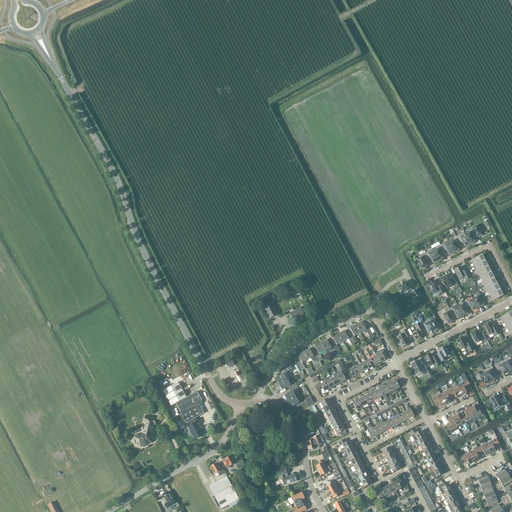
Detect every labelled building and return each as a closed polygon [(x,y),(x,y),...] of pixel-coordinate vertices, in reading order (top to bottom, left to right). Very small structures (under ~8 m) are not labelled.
[(466,235),(471,246),(471,245),(475,243),(474,242),(475,242),(472,236),(475,235),(477,237),(478,237),(479,238),(482,236),(480,232),(481,232),(479,228),(478,228),(477,226),(469,230),(470,233),(466,235)] [(464,233),(456,237),(459,243),(462,241),(465,247),(466,246),(467,247),(470,245),(471,246),(464,233)] [(459,243),(456,237),(451,240),(452,242),(450,244),(455,254),(455,253),(459,252),(458,250),(459,250),(456,244),(459,243)] [(443,243),(440,245),(443,251),(446,249),(449,255),(450,255),(451,256),(454,254),(455,254),(450,244),(449,244),(448,241),(443,243)] [(443,251),(440,245),(432,249),(439,262),(443,260),(442,259),(443,258),(440,253),(443,251)] [(432,249),(424,253),(427,259),(430,258),(433,263),(434,263),(435,264),(438,262),(439,262),(432,249)] [(419,256),(420,259),(417,260),(419,263),(418,263),(420,267),(421,266),(422,270),(426,269),(425,267),(427,267),(424,261),(427,259),(424,253),(419,256)] [(473,264),(475,266),(485,261),(482,255),(479,257),(478,257),(478,256),(478,257),(477,257),(476,257),(476,258),(468,262),(469,264),(472,263),(473,264)] [(473,272),(474,274),(488,267),(485,261),(475,266),(476,269),(476,271),(473,272)] [(465,281),(471,278),(467,270),(464,272),(461,267),(454,270),(459,280),(464,278),(465,281)] [(479,275),(481,278),(491,272),(488,267),(474,274),(475,276),(478,274),(479,275)] [(479,284),(480,286),(494,278),(491,272),(481,278),(482,281),(482,282),(479,284)] [(442,278),(444,280),(443,281),(443,282),(443,283),(443,284),(445,285),(445,286),(446,285),(448,288),(449,287),(450,287),(452,286),(454,285),(457,283),(453,276),(450,277),(449,275),(442,278)] [(485,287),(487,289),(497,284),(494,278),(480,286),(481,288),(483,286),(485,287)] [(415,297),(419,296),(416,290),(412,292),(411,290),(412,289),(407,281),(403,284),(403,283),(403,284),(401,284),(401,285),(397,287),(401,295),(409,291),(413,299),(415,297)] [(438,291),(440,295),(445,292),(441,285),(438,287),(434,281),(428,284),(433,294),(438,291)] [(488,292),(490,295),(500,290),(497,284),(487,289),(483,291),(484,293),(486,292),(488,292)] [(500,290),(490,295),(491,298),(491,300),(488,301),(489,303),(497,299),(498,299),(499,299),(500,298),(500,297),(503,296),(500,290)] [(474,296),(476,299),(473,300),(478,309),(483,306),(477,295),(474,296)] [(478,309),(473,300),(468,302),(467,299),(464,301),(467,307),(470,306),(473,311),(478,309)] [(459,303),(461,306),(458,307),(463,316),(468,314),(465,308),(467,307),(464,301),(459,303)] [(265,308),(270,319),(278,315),(272,304),(265,308)] [(458,319),(463,316),(458,307),(457,306),(453,308),(452,307),(449,308),(453,315),(455,313),(458,319)] [(289,313),(293,320),(304,315),(300,307),(289,313)] [(449,308),(449,307),(444,310),(446,314),(443,315),(445,318),(444,318),(446,322),(447,321),(448,325),(452,324),(451,322),(453,322),(450,316),(453,315),(449,308)] [(503,321),(504,323),(511,319),(511,312),(508,314),(507,314),(506,314),(505,315),(497,320),(498,322),(501,320),(503,321)] [(503,331),(507,329),(511,326),(511,319),(504,323),(506,326),(505,328),(502,330),(503,331)] [(424,325),(429,334),(430,333),(430,334),(430,333),(432,332),(432,333),(432,332),(433,332),(434,332),(435,332),(436,332),(436,331),(436,330),(437,330),(437,329),(436,330),(436,329),(436,328),(436,327),(436,326),(435,326),(432,321),(424,325)] [(362,322),(356,325),(360,333),(364,331),(365,333),(367,333),(369,336),(372,335),(368,327),(365,328),(362,322)] [(417,330),(412,333),(417,341),(423,338),(420,332),(423,330),(420,323),(415,326),(417,330)] [(489,336),(493,334),(494,336),(500,333),(497,328),(494,329),(491,323),(484,326),(489,336)] [(356,325),(350,328),(353,334),(350,336),(354,343),(357,342),(354,336),(360,333),(356,325)] [(396,337),(402,348),(404,347),(405,347),(407,346),(407,345),(409,344),(406,338),(409,337),(405,329),(402,331),(403,334),(396,337)] [(345,331),(339,334),(343,342),(348,339),(351,345),(354,343),(350,336),(348,337),(345,331)] [(480,336),(477,331),(470,334),(475,344),(481,341),(482,342),(486,340),(483,334),(480,336)] [(337,345),(343,342),(339,334),(332,337),(336,343),(333,345),(337,352),(340,351),(337,345)] [(459,346),(458,346),(460,349),(461,349),(461,350),(464,348),(467,354),(469,352),(469,353),(474,350),(470,342),(467,344),(463,337),(456,341),(459,346)] [(326,353),(332,350),(337,359),(340,358),(337,352),(333,345),(330,346),(327,340),(321,343),(325,351),(326,353)] [(325,351),(321,343),(315,346),(318,352),(315,354),(319,361),(322,360),(319,354),(325,351)] [(437,355),(441,362),(446,360),(444,358),(450,355),(449,354),(450,353),(449,351),(448,351),(445,346),(438,350),(440,354),(437,355)] [(310,349),(304,352),(308,360),(312,358),(314,362),(316,361),(316,363),(319,361),(315,354),(313,355),(310,349)] [(377,356),(376,356),(380,363),(385,360),(382,353),(381,351),(379,352),(380,355),(377,356)] [(308,360),(304,352),(298,355),(301,361),(298,363),(302,370),(305,369),(302,363),(308,360)] [(374,358),(371,359),(375,366),(380,363),(376,356),(377,356),(375,353),(373,355),(374,358)] [(507,358),(502,361),(508,373),(511,370),(511,366),(511,364),(511,363),(511,356),(511,355),(510,353),(506,355),(507,358)] [(429,367),(433,365),(435,368),(441,365),(437,358),(434,359),(431,354),(424,357),(429,367)] [(371,359),(366,362),(369,369),(375,366),(371,359)] [(421,372),(423,375),(428,373),(425,366),(422,368),(418,361),(411,364),(411,366),(411,367),(412,370),(413,370),(416,375),(421,372)] [(508,373),(502,361),(494,365),(497,371),(500,369),(503,375),(508,373)] [(366,362),(360,365),(364,372),(369,369),(366,362)] [(351,372),(348,374),(350,377),(353,376),(353,377),(359,374),(355,367),(354,365),(352,366),(353,368),(350,370),(351,372)] [(355,367),(359,374),(364,372),(360,365),(355,367)] [(488,366),(489,368),(484,371),(485,373),(490,382),(491,382),(491,383),(494,381),(494,380),(495,379),(492,373),(495,372),(491,365),(488,366)] [(291,367),(288,368),(281,372),(282,375),(276,378),(279,384),(287,380),(290,379),(287,374),(293,371),(291,367)] [(341,372),(336,374),(337,377),(340,384),(346,381),(342,374),(341,372)] [(485,373),(480,376),(479,373),(476,375),(479,380),(482,379),(485,385),(486,384),(487,385),(490,383),(489,383),(490,382),(485,373)] [(335,378),(331,379),(335,386),(340,384),(337,377),(336,374),(334,375),(335,378)] [(330,377),(325,380),(326,382),(330,389),(335,386),(331,379),(330,377)] [(287,380),(279,384),(282,390),(288,387),(289,390),(297,386),(303,383),(301,380),(296,383),(292,385),(291,383),(289,384),(287,380)] [(323,383),(321,385),(322,386),(323,389),(324,392),(330,389),(326,382),(325,380),(322,381),(323,383)] [(395,393),(396,393),(398,392),(397,389),(399,388),(396,381),(390,384),(394,391),(395,393)] [(457,386),(462,397),(464,396),(465,395),(466,394),(465,393),(467,393),(466,392),(471,389),(467,381),(457,386)] [(179,382),(163,390),(171,405),(176,403),(186,423),(187,422),(192,420),(194,419),(204,414),(199,405),(201,404),(202,403),(202,402),(202,401),(201,400),(202,400),(197,392),(187,397),(179,382)] [(389,393),(390,395),(395,393),(394,391),(390,384),(385,386),(389,393)] [(291,392),(285,396),(288,402),(296,397),(293,392),(299,389),(297,386),(289,390),(291,392)] [(385,399),(387,398),(386,395),(389,393),(385,386),(380,389),(383,396),(385,399)] [(462,397),(457,386),(449,390),(453,398),(456,397),(457,398),(458,397),(458,399),(459,398),(461,397),(462,397)] [(378,399),(380,402),(382,401),(380,398),(383,396),(380,389),(374,392),(378,399)] [(449,404),(450,403),(449,402),(450,401),(450,400),(453,398),(449,390),(441,395),(446,405),(447,404),(449,404)] [(374,392),(369,395),(372,402),(378,399),(374,392)] [(369,395),(364,398),(367,404),(368,407),(374,404),(372,402),(369,395)] [(441,406),(442,407),(443,406),(445,406),(446,405),(441,395),(433,399),(437,407),(440,405),(440,406),(441,406)] [(490,399),(495,410),(502,406),(502,405),(507,402),(504,397),(499,399),(497,395),(490,399)] [(296,397),(288,402),(291,408),(297,405),(298,407),(306,403),(312,400),(311,397),(305,400),(304,399),(300,401),(299,400),(298,401),(296,397)] [(364,398),(358,400),(362,407),(367,404),(364,398)] [(328,399),(321,403),(323,408),(331,404),(328,399)] [(358,400),(353,403),(356,410),(358,412),(363,410),(362,407),(358,400)] [(331,404),(323,408),(326,414),(334,410),(331,404)] [(408,411),(405,413),(409,420),(414,417),(410,410),(409,407),(407,408),(408,411)] [(476,410),(474,407),(469,410),(474,419),(482,415),(479,409),(476,410)] [(334,410),(326,414),(329,419),(337,415),(334,410)] [(464,421),(466,423),(467,426),(475,421),(474,419),(469,410),(464,412),(466,416),(463,417),(464,421)] [(393,416),(394,418),(398,424),(398,425),(403,422),(400,415),(399,413),(393,416)] [(405,413),(400,415),(403,422),(409,420),(405,413)] [(337,415),(329,419),(332,424),(339,420),(337,415)] [(458,415),(453,418),(457,427),(466,423),(464,421),(463,417),(459,419),(458,415)] [(137,440),(135,441),(135,443),(136,445),(138,445),(139,444),(141,447),(142,447),(144,447),(146,446),(146,445),(147,444),(148,444),(152,442),(151,441),(152,437),(153,437),(154,433),(152,432),(154,426),(155,426),(157,419),(145,416),(144,424),(146,424),(145,427),(144,427),(143,428),(143,429),(143,431),(144,431),(143,435),(140,437),(138,435),(135,437),(137,440)] [(394,418),(389,421),(393,428),(398,425),(398,424),(394,418)] [(459,430),(457,427),(453,418),(448,421),(449,424),(446,425),(451,434),(459,430)] [(186,423),(187,426),(188,426),(195,439),(198,437),(199,438),(201,437),(201,436),(202,435),(196,423),(194,419),(192,420),(187,422),(186,423)] [(339,420),(332,424),(334,430),(342,426),(339,420)] [(389,421),(384,423),(387,430),(393,428),(389,421)] [(378,426),(382,433),(387,430),(384,423),(378,426)] [(373,429),(377,436),(382,433),(378,426),(377,424),(375,425),(376,427),(373,429)] [(337,435),(340,434),(345,431),(342,426),(334,430),(337,435)] [(369,427),(371,430),(368,431),(367,430),(366,433),(368,437),(370,436),(371,439),(377,436),(373,429),(372,426),(369,427)] [(416,429),(409,433),(411,437),(412,437),(415,442),(424,437),(422,431),(418,433),(416,429)] [(511,442),(511,434),(510,430),(505,432),(505,431),(503,431),(502,432),(501,432),(504,438),(507,437),(510,444),(511,442)] [(307,442),(309,450),(315,449),(320,447),(320,445),(322,445),(319,437),(310,439),(308,439),(308,442),(307,442)] [(424,437),(415,442),(417,447),(420,446),(427,442),(424,437)] [(339,447),(342,445),(344,448),(341,450),(342,450),(342,452),(345,451),(353,447),(350,441),(347,443),(346,439),(338,444),(339,447)] [(486,445),(490,454),(495,451),(494,448),(500,445),(497,439),(486,445)] [(427,442),(420,446),(423,451),(430,447),(427,442)] [(485,456),(490,454),(486,445),(478,449),(481,455),(484,453),(485,456)] [(345,451),(348,456),(355,452),(353,447),(345,451)] [(392,447),(382,452),(385,457),(393,453),(391,450),(393,449),(392,447)] [(420,452),(421,453),(423,454),(424,453),(425,456),(433,453),(433,452),(433,451),(432,450),(432,449),(430,447),(423,451),(420,452)] [(473,449),(474,451),(470,453),(474,462),(479,459),(477,456),(481,455),(478,449),(477,447),(473,449)] [(355,452),(348,456),(351,461),(358,457),(355,452)] [(393,453),(385,457),(388,463),(395,459),(393,453)] [(433,453),(425,456),(423,458),(424,460),(427,459),(428,462),(435,458),(433,453)] [(474,462),(470,453),(461,457),(464,463),(468,461),(469,465),(474,462)] [(226,459),(223,461),(226,467),(228,466),(229,468),(231,467),(230,466),(234,464),(230,456),(228,457),(228,456),(226,457),(227,458),(226,458),(226,459)] [(352,464),(350,465),(351,468),(353,467),(361,463),(358,457),(351,461),(352,464)] [(395,459),(388,463),(391,468),(398,464),(398,463),(396,461),(398,460),(398,458),(396,459),(395,459)] [(435,458),(428,462),(431,467),(438,463),(435,458)] [(235,463),(238,469),(245,465),(242,459),(235,463)] [(320,465),(316,467),(318,472),(326,468),(322,460),(319,462),(320,465)] [(398,464),(391,468),(393,473),(401,469),(399,466),(402,465),(401,462),(398,464)] [(211,466),(210,467),(214,474),(218,472),(219,475),(225,472),(223,469),(221,470),(217,463),(214,465),(213,465),(211,466)] [(361,463),(353,467),(356,472),(364,468),(361,463)] [(431,467),(434,472),(441,469),(438,463),(431,467)] [(329,475),(331,474),(330,472),(331,471),(328,467),(326,468),(318,472),(321,477),(325,474),(326,477),(329,475)] [(355,476),(356,479),(367,473),(364,468),(356,472),(358,475),(355,476)] [(434,472),(431,474),(434,479),(436,478),(443,474),(441,469),(434,472)] [(497,477),(500,481),(509,475),(504,469),(502,471),(500,472),(496,475),(497,477)] [(286,470),(278,473),(280,477),(281,476),(284,485),(297,481),(294,475),(285,478),(284,475),(287,474),(286,470)] [(367,473),(356,479),(359,484),(362,483),(369,479),(370,478),(369,477),(369,476),(368,473),(367,473)] [(511,481),(511,480),(509,475),(500,481),(502,485),(504,487),(511,481)] [(489,478),(488,476),(478,480),(480,487),(490,483),(489,478)] [(209,486),(222,509),(229,505),(230,508),(241,502),(227,477),(209,486)] [(363,486),(361,487),(362,490),(364,488),(372,484),(369,479),(362,483),(363,486)] [(330,485),(325,488),(327,491),(328,491),(329,492),(336,489),(332,481),(329,483),(330,485)] [(396,492),(401,489),(398,481),(392,484),(396,492)] [(444,483),(438,487),(441,492),(442,495),(443,495),(445,494),(452,490),(449,485),(446,487),(444,483)] [(490,483),(480,487),(483,493),(493,489),(490,483)] [(387,487),(391,495),(394,493),(395,495),(397,494),(396,492),(392,484),(387,487)] [(436,490),(429,493),(430,496),(439,492),(436,484),(434,485),(436,490)] [(387,487),(382,490),(385,497),(391,495),(387,487)] [(43,492),(45,496),(53,492),(51,488),(43,492)] [(329,494),(328,494),(332,500),(337,498),(340,496),(341,495),(338,488),(336,489),(329,492),(329,494)] [(493,489),(483,493),(486,500),(495,496),(493,489)] [(376,493),(380,500),(385,497),(382,490),(376,493)] [(443,495),(446,500),(455,496),(452,490),(445,494),(443,495)] [(168,492),(163,495),(168,503),(165,504),(167,507),(165,508),(167,511),(170,511),(179,507),(177,503),(175,504),(168,492)] [(291,497),(287,499),(290,505),(294,503),(296,507),(297,508),(293,509),(294,511),(302,511),(307,510),(304,504),(302,500),(304,499),(302,493),(293,497),(291,497)] [(446,500),(448,505),(457,501),(455,496),(446,500)] [(497,501),(497,500),(495,496),(486,500),(488,507),(498,503),(497,501)] [(335,504),(338,510),(343,508),(340,501),(335,504)] [(458,503),(457,501),(448,505),(448,506),(451,511),(460,506),(461,506),(461,505),(460,503),(459,503),(458,503)] [(47,505),(50,511),(58,511),(53,502),(47,505)]
